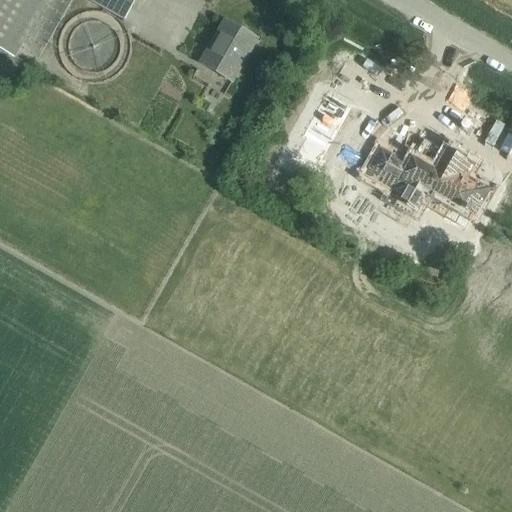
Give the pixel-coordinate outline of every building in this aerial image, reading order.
[(0,0),(0,51),(9,56),(40,0),(0,0)] [(83,0),(122,22),(134,0),(83,0)] [(231,83),(256,40),(224,22),(199,64),(231,83)] [(103,32),(62,43),(67,63),(109,52),(103,32)] [(293,159),(317,173),(324,162),(320,160),(338,129),(314,115),(301,137),(305,139),(293,159)] [(473,180),(471,183),(464,179),(470,169),(445,156),(442,161),(426,152),(418,166),(411,162),(408,168),(380,152),(376,160),(372,158),(367,166),(371,168),(366,176),(395,192),(390,199),(402,206),(415,213),(425,196),(428,191),(451,204),(442,219),(464,232),(487,192),(480,188),(482,184),(473,180)] [(374,260),(388,254),(380,237),(366,244),(374,260)]
